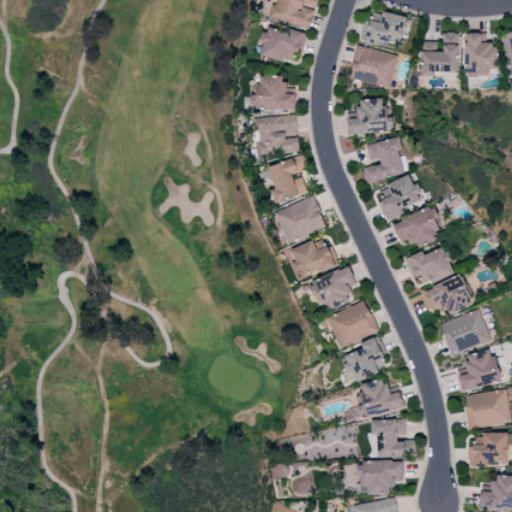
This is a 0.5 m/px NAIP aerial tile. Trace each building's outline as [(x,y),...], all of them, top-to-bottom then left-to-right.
[(273,0),(269,19),(309,28),(316,0),(273,0)] [(390,43),(391,38),(400,40),(405,16),(381,11),(379,22),(364,19),(360,41),(378,45),(379,41),(390,43)] [(293,63),(301,32),(287,28),(286,32),(264,27),(260,42),(261,43),(258,55),(293,63)] [(511,73),(511,30),(500,34),(509,74),(511,73)] [(458,33),(442,32),(441,51),(436,51),(436,42),(425,41),(424,50),(420,50),(419,76),(434,77),(434,71),(456,72),(458,33)] [(480,33),(464,32),(463,76),(488,76),(488,69),(497,69),(497,44),(479,44),(480,33)] [(348,78),(388,88),(397,55),(356,45),(348,78)] [(293,109),(293,93),(284,94),(284,75),(258,76),(259,85),(250,85),(250,109),(293,109)] [(347,134),(392,130),(391,115),(384,116),(382,97),(355,100),(356,112),(345,113),(347,134)] [(294,114),(256,119),(261,156),(299,151),(294,114)] [(368,161),(378,158),(379,163),(361,168),(365,183),(403,174),(397,151),(401,150),(398,137),(364,145),(368,161)] [(266,166),(273,188),(270,190),(274,202),(305,192),(299,173),(308,170),(303,154),(266,166)] [(385,184),(390,195),(380,200),(388,220),(404,214),(401,209),(414,204),(411,197),(421,193),(417,183),(412,185),(408,175),(385,184)] [(325,226),(311,195),(272,213),(287,244),(325,226)] [(417,248),(440,238),(432,220),(438,218),(432,205),(391,224),(400,245),(413,239),(417,248)] [(289,250),(294,261),(289,263),(294,273),(300,271),(302,276),(320,268),(321,272),(334,266),(322,236),(289,250)] [(453,273),(448,262),(453,260),(449,251),(444,253),(441,247),(422,255),(421,251),(404,258),(412,278),(418,275),(422,286),(453,273)] [(307,281),(319,312),(342,303),(340,297),(350,293),(346,282),(353,279),(348,266),(307,281)] [(430,310),(443,305),(447,316),(471,306),(459,274),(422,289),(430,310)] [(377,331),(364,300),(325,317),(338,348),(377,331)] [(438,323),(450,356),(490,341),(478,309),(438,323)] [(362,348),(340,358),(350,383),(378,372),(376,368),(385,364),(373,337),(359,343),(362,348)] [(466,354),(468,364),(455,367),(460,391),(499,382),(491,348),(466,354)] [(364,417),(403,407),(399,391),(387,394),(383,378),(359,384),(361,393),(359,394),(364,417)] [(463,395),(467,428),(511,423),(509,414),(511,413),(511,389),(463,395)] [(370,420),(371,434),(376,434),(376,457),(414,456),(413,440),(396,441),(396,435),(406,434),(405,419),(370,420)] [(506,433),(482,432),(482,445),(468,445),(468,467),(487,467),(487,462),(506,462),(506,433)] [(366,494),(388,494),(388,484),(402,484),(402,460),(357,462),(357,487),(366,486),(366,494)] [(511,509),(511,475),(492,475),(491,492),(478,491),(478,508),(511,509)] [(351,511),(396,511),(394,497),(351,505),(351,511)]
